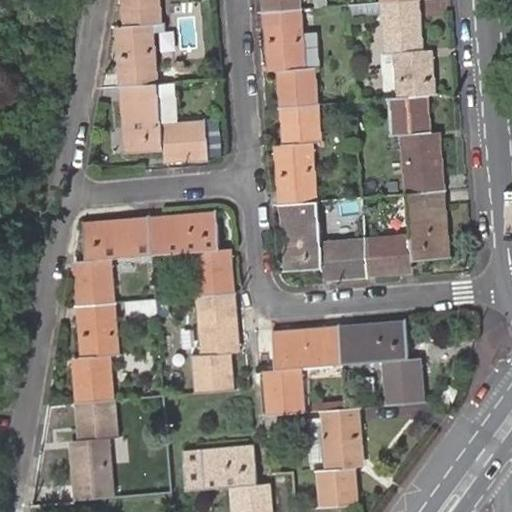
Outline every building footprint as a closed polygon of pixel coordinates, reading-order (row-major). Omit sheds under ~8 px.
[(113,43),(117,94),(157,90),(152,40),(163,39),(158,0),(119,0),(123,42),(113,43)] [(298,16),(296,0),(258,0),(260,19),(298,16)] [(376,0),(377,9),(416,6),(415,0),(376,0)] [(416,6),(377,9),(383,67),(392,67),(395,104),(424,101),(434,100),(432,63),(422,64),(416,6)] [(298,16),(260,19),(265,71),(277,70),(281,114),(319,111),(315,66),(302,67),(298,16)] [(157,90),(117,94),(122,159),(169,156),(170,170),(207,167),(204,128),(160,132),(157,90)] [(404,200),(443,196),(439,146),(428,146),(424,101),(395,104),(387,105),(391,150),(400,149),(404,200)] [(319,111),(281,114),(285,160),(273,161),(277,211),(315,208),(310,157),(324,156),(319,111)] [(449,263),(443,196),(404,200),(407,230),(363,234),(367,284),(404,281),(403,267),(449,263)] [(330,288),(367,284),(363,234),(318,238),(315,208),(277,211),(284,278),(329,274),(330,288)] [(196,304),(233,301),(230,264),(218,265),(215,220),(149,226),(153,271),(194,268),(196,304)] [(76,315),(117,311),(113,275),(153,271),(149,226),(81,232),(85,277),(73,278),(76,315)] [(238,354),(233,301),(196,304),(201,357),(190,358),(194,402),(232,399),(229,355),(238,354)] [(75,413),(114,409),(111,372),(122,371),(117,311),(76,315),(82,374),(72,375),(75,413)] [(405,328),(338,334),(342,378),(384,375),(387,412),(425,408),(422,371),(409,372),(405,328)] [(264,385),(266,423),(304,419),(301,382),(342,378),(338,334),(271,339),(274,384),(264,385)] [(119,455),(114,409),(75,413),(79,458),(69,459),(74,511),(113,507),(108,456),(119,455)] [(359,414),(345,416),(321,418),(322,424),(326,471),(316,472),(319,510),(356,507),(353,469),(363,468),(359,414)] [(322,424),(306,426),(310,472),(316,472),(326,471),(322,424)] [(224,511),(270,511),(270,501),(257,502),(253,458),(181,464),(184,502),(223,499),(224,511)]
